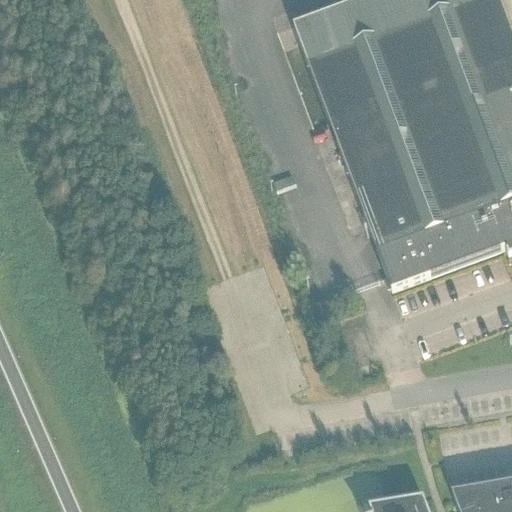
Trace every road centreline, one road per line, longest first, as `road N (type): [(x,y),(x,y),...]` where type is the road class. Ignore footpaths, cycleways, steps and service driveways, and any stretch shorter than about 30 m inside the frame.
road 1 (unclassified): [(511,380),(297,419),(277,415),(226,281)]
road 2 (track): [(226,281),(119,0)]
road 3 (motorway): [(73,511),(0,343)]
